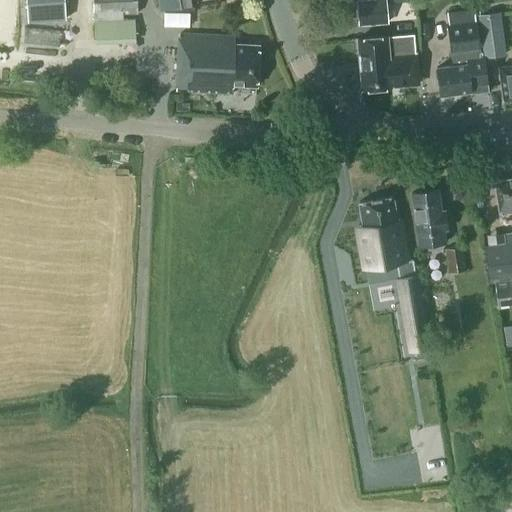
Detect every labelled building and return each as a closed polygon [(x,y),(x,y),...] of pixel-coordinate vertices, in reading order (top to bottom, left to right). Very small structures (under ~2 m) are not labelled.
[(28,0),(30,23),(66,21),(64,0),(28,0)] [(92,0),(96,43),(136,40),(135,18),(123,19),(123,14),(138,13),(137,0),(92,0)] [(193,7),(191,0),(158,0),(163,9),(193,7)] [(363,0),(355,1),(357,25),(385,22),(383,0),(363,0)] [(447,12),(449,25),(448,25),(453,65),(437,67),(440,94),(489,89),(485,59),(481,56),(476,8),(447,12)] [(506,53),(501,11),(478,14),(483,56),(506,53)] [(257,86),(259,44),(235,43),(235,37),(178,34),(176,91),(233,94),(233,85),(257,86)] [(362,88),(417,84),(414,35),(358,39),(362,88)] [(511,64),(499,66),(503,100),(511,99),(511,64)] [(511,177),(495,180),(499,213),(511,211),(511,177)] [(444,230),(447,229),(445,210),(440,210),(438,189),(412,193),(419,247),(446,243),(444,230)] [(430,345),(427,326),(416,257),(408,258),(402,219),(396,220),(392,197),(359,202),(363,225),(358,226),(364,266),(397,261),(411,348),(430,345)] [(511,276),(511,245),(486,249),(490,280),(511,276)] [(448,248),(450,268),(465,267),(463,247),(448,248)] [(511,306),(511,279),(495,282),(499,309),(511,306)] [(371,310),(358,312),(361,332),(375,330),(371,310)]
